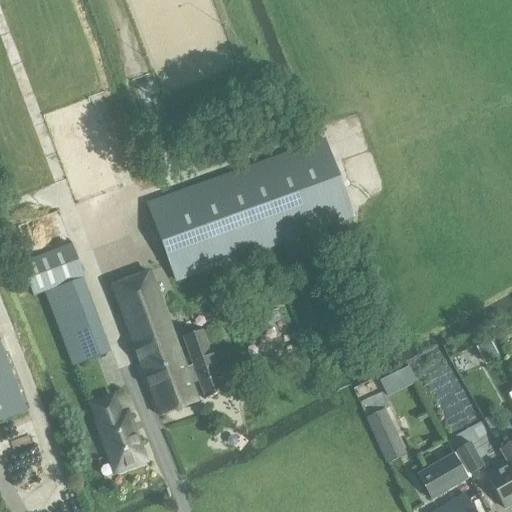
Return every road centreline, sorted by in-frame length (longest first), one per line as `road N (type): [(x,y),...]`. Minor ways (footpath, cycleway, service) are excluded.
road 1 (track): [(188,511),(0,21)]
road 2 (track): [(38,511),(51,457),(0,321)]
